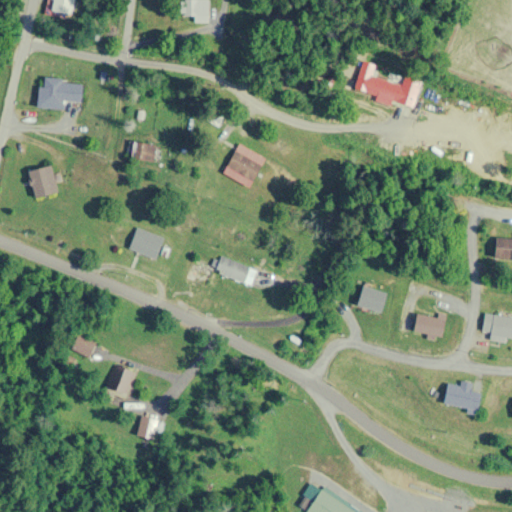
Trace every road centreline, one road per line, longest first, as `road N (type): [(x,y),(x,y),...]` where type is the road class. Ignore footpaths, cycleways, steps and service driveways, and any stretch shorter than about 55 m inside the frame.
road 1 (residential): [(511,479),(442,470),(370,430),(315,385),(0,239)]
road 2 (residential): [(390,128),(314,128),(194,69),(25,46)]
road 3 (residential): [(337,346),(511,363)]
road 4 (residential): [(0,152),(33,0)]
road 5 (residential): [(472,210),(455,362)]
